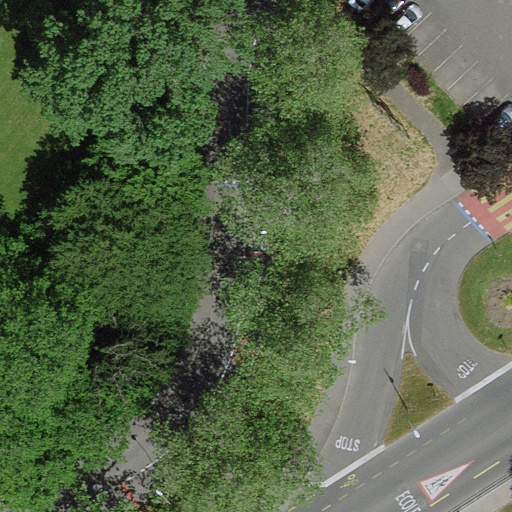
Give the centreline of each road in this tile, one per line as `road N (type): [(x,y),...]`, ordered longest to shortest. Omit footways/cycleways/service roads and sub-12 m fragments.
road 1 (residential): [(268,0),(250,50),(243,316),(213,400),(156,462),(76,511)]
road 2 (secondary): [(511,423),(371,511)]
